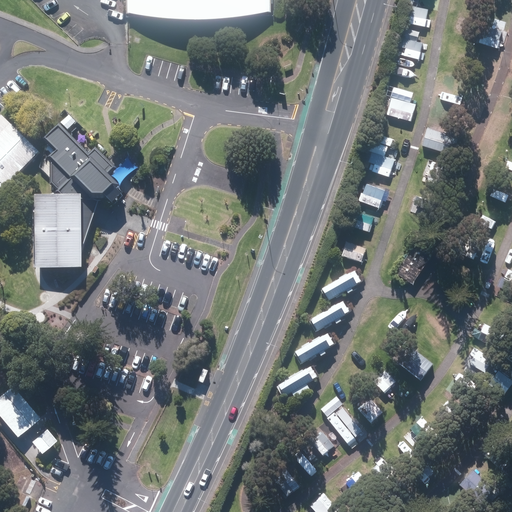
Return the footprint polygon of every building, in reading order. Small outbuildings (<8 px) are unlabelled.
[(430,11),(412,7),(409,23),(427,26),(430,11)] [(477,18),(459,13),(454,30),(472,35),(477,18)] [(471,91),(468,98),(481,104),(485,97),(471,91)] [(0,194),(42,154),(9,122),(0,130),(0,194)] [(64,188),(65,191),(71,197),(40,198),(39,271),(87,270),(88,247),(101,198),(117,197),(121,202),(130,192),(126,188),(129,185),(119,174),(126,166),(105,145),(98,152),(69,122),(52,139),(59,146),(57,148),(62,152),(57,157),(61,160),(59,162),(59,183),(64,188)] [(429,127),(422,145),(451,155),(457,136),(429,127)] [(364,182),(358,200),(382,209),(385,200),(379,197),(382,189),(364,182)] [(416,242),(395,272),(412,283),(433,253),(416,242)] [(352,292),(350,289),(360,284),(354,273),(321,291),(327,302),(346,292),(347,294),(352,292)] [(343,303),(309,321),(315,332),(335,322),(336,325),(340,322),(339,319),(348,314),(343,303)] [(505,334),(485,323),(477,338),(497,349),(505,334)] [(422,337),(414,331),(405,341),(413,347),(422,337)] [(323,351),(333,346),(327,335),(294,353),(300,364),(319,354),(320,357),(325,355),(323,351)] [(409,350),(398,364),(420,381),(431,367),(409,350)] [(493,358),(479,350),(471,364),(485,372),(493,358)] [(310,368),(278,386),(284,398),(291,394),(294,399),(309,391),(306,384),(316,379),(310,368)] [(202,370),(197,382),(204,385),(209,372),(202,370)] [(511,383),(511,379),(499,370),(489,384),(505,394),(511,383)] [(391,372),(376,386),(394,406),(410,392),(391,372)] [(17,384),(0,396),(0,415),(19,439),(45,419),(17,384)] [(336,398),(320,410),(326,418),(341,405),(336,398)] [(51,431),(36,443),(46,456),(61,443),(51,431)] [(511,452),(505,446),(492,461),(511,478),(511,452)] [(299,487),(287,472),(274,481),(287,498),(299,487)] [(473,472),(460,486),(481,505),(493,490),(473,472)] [(349,488),(342,494),(353,506),(373,487),(360,473),(346,485),(349,488)] [(312,508),(315,511),(340,511),(326,495),(312,508)]
